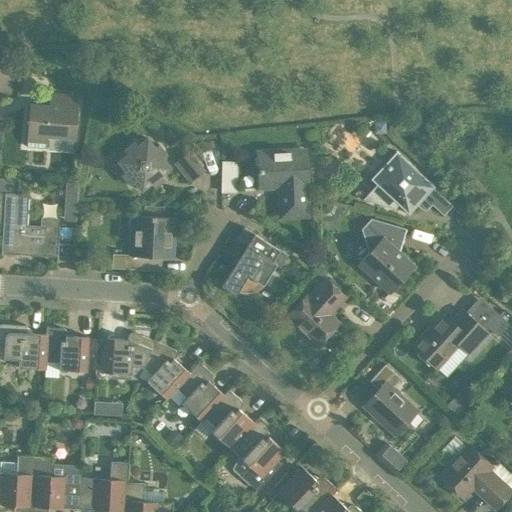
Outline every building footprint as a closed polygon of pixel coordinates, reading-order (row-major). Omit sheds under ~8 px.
[(66,107),(29,104),(26,146),(46,148),(47,137),(75,139),(78,96),(67,95),(66,107)] [(165,179),(161,175),(170,168),(163,158),(167,155),(158,145),(154,148),(147,138),(137,146),(134,142),(124,151),(127,154),(118,162),(125,171),(121,174),(130,185),(134,182),(141,191),(150,184),(154,188),(165,179)] [(306,203),(306,202),(305,186),(307,185),(305,150),(258,153),(259,172),(267,172),(267,188),(281,187),(282,194),(279,195),(280,204),(280,206),(281,208),(281,209),(282,210),(284,212),(284,213),(286,214),(289,215),(291,216),(292,216),(294,216),(297,215),(299,214),(300,214),(302,213),(303,212),(304,210),(305,208),(306,206),(306,203)] [(452,206),(433,188),(434,187),(396,151),(370,179),(376,185),(363,199),(394,209),(398,205),(408,215),(424,198),(443,216),(452,206)] [(188,152),(174,163),(190,183),(204,171),(188,152)] [(232,173),(237,173),(237,162),(221,161),(221,189),(232,189),(232,173)] [(76,219),(78,184),(65,183),(64,219),(76,219)] [(5,193),(5,194),(0,193),(0,222),(3,223),(1,254),(57,257),(59,219),(41,217),(40,226),(26,225),(28,194),(5,193)] [(147,270),(147,269),(148,257),(173,258),(175,218),(131,215),(131,216),(137,217),(135,255),(112,254),(111,269),(147,270)] [(358,264),(389,293),(413,266),(391,246),(394,242),(401,244),(406,229),(370,218),(361,229),(368,253),(358,264)] [(73,256),(74,223),(59,222),(58,255),(73,256)] [(263,286),(264,285),(263,284),(273,269),(277,271),(287,255),(243,227),(235,239),(246,246),(221,286),(235,295),(238,291),(239,292),(238,293),(240,293),(244,294),(247,294),(249,294),(253,294),(255,293),(256,292),(258,291),(261,289),(263,286)] [(326,280),(309,297),(307,295),(287,316),(318,344),(338,323),(328,315),(344,297),(326,280)] [(462,340),(467,345),(482,329),(462,310),(451,322),(443,315),(426,334),(425,333),(412,346),(436,368),(462,340)] [(488,327),(497,336),(508,324),(498,315),(488,327)] [(0,341),(0,342),(4,342),(3,359),(18,360),(18,368),(45,369),(45,361),(46,334),(45,334),(26,333),(26,326),(24,326),(2,325),(0,325),(0,324),(0,341)] [(63,328),(61,328),(48,327),(46,327),(45,334),(46,334),(45,361),(59,362),(58,370),(85,372),(87,337),(66,336),(66,334),(66,333),(66,331),(65,330),(64,329),(63,328)] [(127,337),(127,338),(127,339),(106,338),(104,373),(131,374),(131,366),(143,367),(154,341),(153,340),(134,333),(132,332),(131,333),(129,334),(128,335),(128,336),(127,337)] [(174,350),(173,349),(155,342),(156,341),(154,341),(143,367),(151,375),(146,381),(166,399),(176,388),(189,373),(174,359),(175,358),(176,356),(176,355),(176,354),(176,352),(176,351),(174,350)] [(210,373),(209,372),(200,364),(200,363),(199,362),(189,373),(176,388),(186,397),(181,403),(201,421),(206,416),(206,415),(224,395),(223,395),(209,381),(210,380),(211,379),(211,378),(211,377),(211,376),(211,374),(211,373),(210,373)] [(363,406),(394,434),(389,440),(416,411),(392,388),(401,379),(385,364),(368,382),(377,390),(363,406)] [(240,401),(239,400),(230,391),(229,389),(223,395),(224,395),(206,415),(206,416),(216,425),(211,431),(231,449),(231,448),(254,423),(253,423),(239,409),(240,408),(241,407),(241,406),(241,404),(241,403),(241,402),(240,401)] [(119,400),(95,398),(94,414),(118,416),(119,400)] [(270,428),(269,427),(260,419),(260,418),(258,417),(253,423),(254,423),(231,448),(231,449),(241,458),(249,466),(240,476),(256,491),(281,464),(276,460),(284,451),(269,437),(270,435),(271,434),(271,433),(271,432),(271,431),(271,429),(270,428)] [(474,486),(479,490),(477,492),(495,509),(511,491),(488,470),(492,466),(468,445),(439,476),(463,498),(474,486)] [(13,511),(19,511),(30,511),(34,457),(17,456),(16,463),(0,461),(0,504),(14,506),(13,511)] [(52,458),(34,457),(30,511),(48,511),(49,508),(76,509),(78,478),(80,478),(81,466),(51,464),(52,458)] [(107,511),(124,511),(126,482),(127,483),(128,463),(110,461),(109,479),(80,478),(78,478),(76,509),(107,511)] [(316,481),(301,466),(292,476),(287,472),(266,495),(271,499),(278,492),(298,511),(313,511),(331,494),(332,495),(337,489),(335,488),(325,479),(325,478),(323,478),(321,478),(320,478),(319,479),(316,481)] [(171,511),(172,503),(143,502),(144,483),(127,483),(126,482),(124,511),(171,511)] [(361,511),(355,506),(354,505),(352,505),(350,505),(348,506),(346,508),(332,495),(331,494),(313,511),(361,511)]
